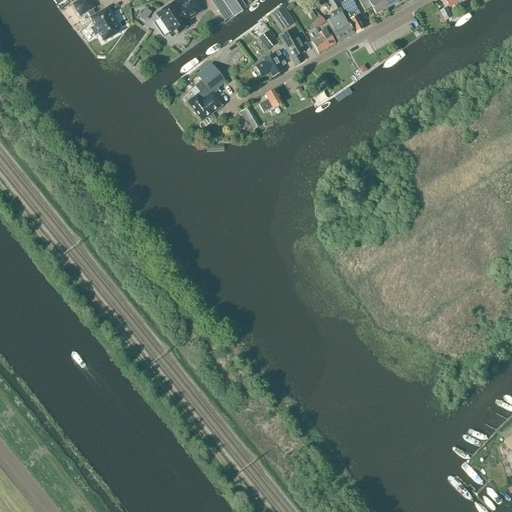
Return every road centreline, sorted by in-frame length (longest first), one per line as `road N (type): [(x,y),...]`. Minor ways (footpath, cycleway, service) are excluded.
road 1 (track): [(261,511),(0,186)]
road 2 (residential): [(219,113),(424,0)]
